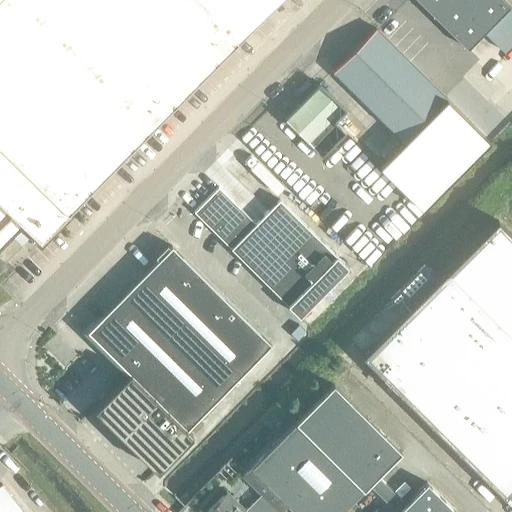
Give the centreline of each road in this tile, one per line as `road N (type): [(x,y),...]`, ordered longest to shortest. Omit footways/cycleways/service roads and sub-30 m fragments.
road 1 (unclassified): [(0,339),(340,0)]
road 2 (unclassified): [(135,511),(0,378)]
